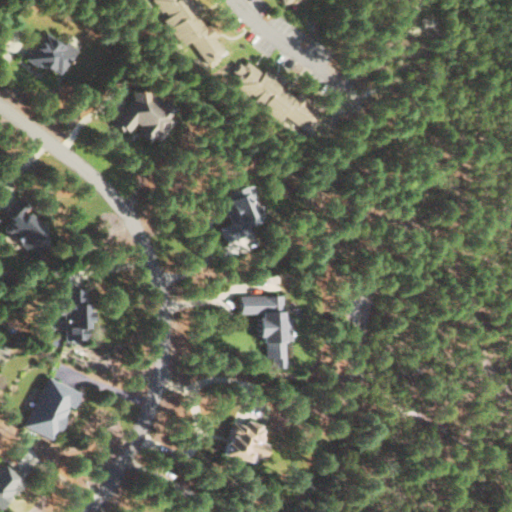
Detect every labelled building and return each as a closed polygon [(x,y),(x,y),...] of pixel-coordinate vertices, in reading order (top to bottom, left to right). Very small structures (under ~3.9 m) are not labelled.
[(206,64),(226,51),(208,23),(206,24),(190,0),(154,0),(165,17),(164,18),(182,46),(191,40),(206,64)] [(24,58),(38,69),(42,63),(57,75),(77,50),(65,40),(62,44),(45,31),(24,58)] [(307,132),(320,113),(280,85),(283,81),(264,68),(261,72),(242,58),(233,72),(236,75),(231,83),(253,98),(251,102),(278,121),(282,114),(307,132)] [(112,122),(126,133),(133,125),(157,143),(175,119),(167,113),(171,109),(162,102),(161,104),(138,87),(112,122)] [(220,196),(229,222),(218,227),(223,242),(250,232),(247,226),(259,221),(246,186),(220,196)] [(52,234),(14,200),(3,213),(11,220),(4,228),(33,255),(52,234)] [(64,339),(88,339),(88,288),(62,288),(62,314),(64,314),(64,339)] [(282,294),(239,295),(240,314),(257,313),(258,340),(264,340),(265,358),(271,358),(271,367),(284,367),(283,340),(291,340),(291,314),(283,314),(282,294)] [(79,391),(46,377),(24,427),(53,439),(68,406),(72,408),(79,391)] [(223,456),(249,462),(250,455),(263,458),(266,444),(259,443),(264,424),(246,420),(245,425),(230,422),(223,456)] [(0,506),(21,481),(0,462),(0,506)]
